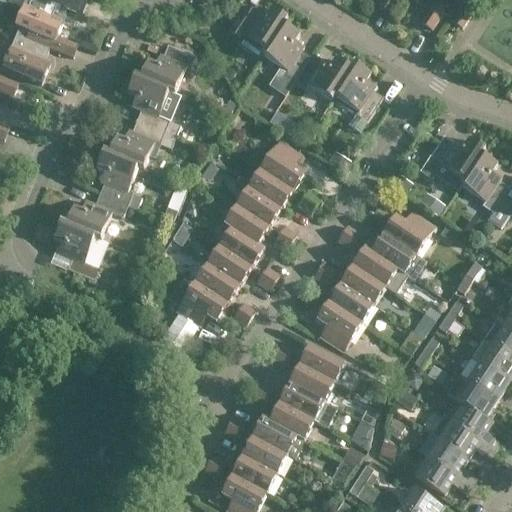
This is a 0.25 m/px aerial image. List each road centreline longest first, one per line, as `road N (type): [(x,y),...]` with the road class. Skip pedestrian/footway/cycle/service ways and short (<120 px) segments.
road 1 (residential): [(231,394),(40,277),(10,247),(64,125),(95,101),(135,0)]
road 2 (residential): [(231,394),(422,74)]
road 3 (residential): [(422,74),(307,0)]
road 4 (residential): [(168,511),(231,394)]
